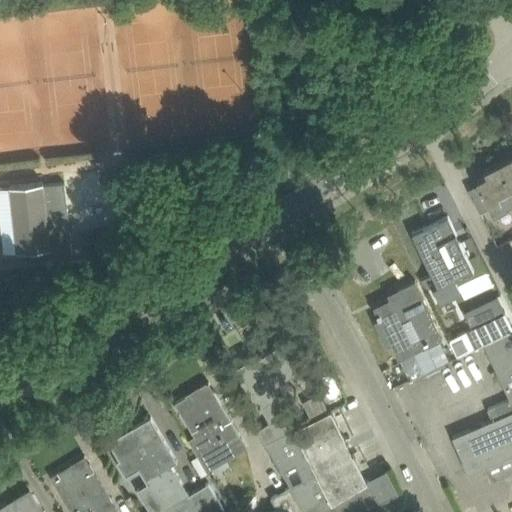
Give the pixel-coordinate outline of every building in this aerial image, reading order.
[(511,154),(500,161),(511,185),(511,154)] [(480,211),(488,207),(504,199),(506,205),(511,201),(511,185),(500,161),(484,169),(487,174),(476,179),(478,183),(468,188),(480,211)] [(10,184),(18,250),(50,247),(51,260),(73,257),(65,180),(44,183),(44,180),(10,184)] [(412,232),(438,286),(474,269),(448,215),(412,232)] [(401,293),(391,298),(375,306),(378,312),(377,313),(379,317),(380,317),(399,357),(442,336),(435,322),(415,280),(399,288),(401,293)] [(472,309),(479,322),(503,310),(496,297),(472,309)] [(479,322),(476,324),(484,342),(511,328),(503,310),(479,322)] [(484,342),(510,397),(488,407),(492,418),(453,435),(469,472),(511,453),(511,328),(484,342)] [(265,441),(296,426),(287,410),(272,385),(300,368),(293,357),(295,356),(294,353),(292,354),(284,341),(255,358),(253,354),(237,364),(270,420),(257,428),(265,441)] [(175,401),(180,409),(195,435),(203,430),(214,448),(240,433),(225,407),(215,390),(204,396),(199,387),(175,401)] [(315,390),(297,400),(305,415),(324,405),(315,390)] [(306,511),(314,511),(325,506),(335,500),(345,494),(356,487),(367,481),(346,439),(331,409),(313,418),(296,426),(265,441),(283,472),(291,486),(305,510),(306,511)] [(117,460),(126,475),(139,468),(147,482),(137,488),(151,511),(216,511),(224,508),(208,482),(188,493),(171,464),(177,460),(162,433),(151,416),(109,441),(120,458),(117,460)] [(52,476),(62,493),(74,511),(119,511),(101,480),(90,463),(76,471),(71,463),(52,476)] [(379,501),(367,481),(356,487),(368,508),(379,501)] [(280,511),(302,511),(305,510),(291,486),(272,497),(280,511)] [(355,511),(361,511),(368,508),(356,487),(345,494),(355,511)] [(17,503),(1,511),(43,511),(30,489),(14,498),(17,503)] [(341,511),(355,511),(345,494),(335,500),(341,511)] [(328,511),(341,511),(335,500),(325,506),(328,511)]
